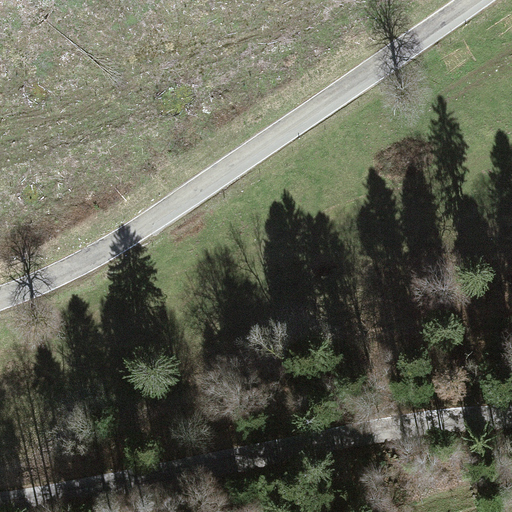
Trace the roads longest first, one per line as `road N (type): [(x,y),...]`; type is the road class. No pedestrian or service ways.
road 1 (tertiary): [(0,297),(139,231),(482,0)]
road 2 (tertiary): [(511,410),(311,428),(0,482)]
